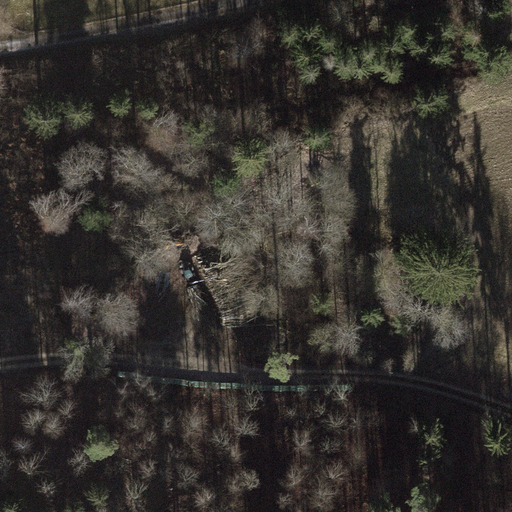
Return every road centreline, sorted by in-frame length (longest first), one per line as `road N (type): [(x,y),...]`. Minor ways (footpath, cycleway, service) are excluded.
road 1 (track): [(511,411),(418,378),(56,355),(0,364)]
road 2 (track): [(231,0),(0,49)]
